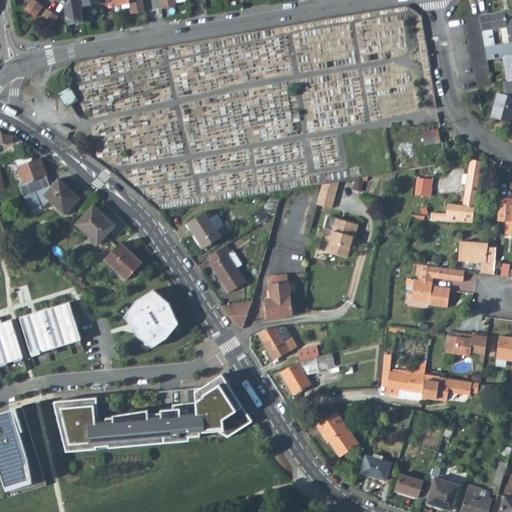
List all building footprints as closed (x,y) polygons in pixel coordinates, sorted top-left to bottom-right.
[(30,0),(24,9),(34,17),(41,6),(33,0),(30,0)] [(81,15),(80,7),(83,6),(98,4),(113,2),(114,6),(129,3),(130,14),(144,12),(141,0),(69,0),(64,7),(66,16),(67,24),(83,22),(82,19),(81,15)] [(160,0),(162,9),(175,6),(173,0),(160,0)] [(49,27),(57,17),(46,9),(38,20),(49,27)] [(494,35),(507,32),(509,45),(511,44),(511,11),(489,15),(481,16),(482,24),(483,30),(485,37),(486,44),(487,49),(496,47),(494,35)] [(481,16),(466,19),(467,26),(482,24),(481,16)] [(483,30),(482,24),(467,26),(468,33),(483,30)] [(483,30),(468,33),(470,40),(485,37),(483,30)] [(486,44),(485,37),(470,40),(471,47),(486,44)] [(472,54),(487,51),(487,49),(486,44),(471,47),(472,54)] [(502,60),(506,83),(511,81),(511,44),(509,45),(496,47),(487,49),(487,51),(488,59),(489,62),(502,60)] [(472,54),(473,61),(488,59),(487,51),(472,54)] [(488,59),(473,61),(474,69),(489,66),(489,62),(488,59)] [(474,69),(475,75),(490,72),(489,66),(474,69)] [(476,82),(492,79),(490,72),(475,75),(476,82)] [(478,89),(493,86),(493,85),(492,79),(476,82),(478,89)] [(497,99),(491,119),(511,124),(511,81),(506,83),(504,83),(506,97),(498,95),(497,99)] [(68,87),(58,94),(62,101),(66,107),(70,104),(77,100),(68,87)] [(66,107),(62,101),(59,112),(67,113),(77,115),(70,104),(66,107)] [(441,143),(440,136),(424,139),(425,146),(441,143)] [(16,165),(33,160),(31,157),(15,162),(16,165)] [(24,185),(47,177),(47,176),(41,158),(33,160),(16,165),(17,167),(17,166),(24,185)] [(465,205),(448,205),(447,215),(432,214),(432,220),(473,223),(481,162),(471,161),(465,205)] [(32,213),(43,209),(51,201),(66,215),(81,200),(61,181),(53,189),(51,186),(47,177),(24,185),(20,186),(32,213)] [(426,196),(428,178),(418,177),(416,195),(426,196)] [(338,182),(323,185),(317,204),(331,208),(338,182)] [(511,199),(499,199),(498,221),(506,222),(505,233),(507,234),(511,234),(511,199)] [(116,227),(95,206),(77,225),(99,246),(116,227)] [(188,223),(204,248),(222,236),(210,218),(205,211),(188,223)] [(210,218),(222,236),(230,231),(218,213),(210,218)] [(358,224),(336,219),(327,217),(319,250),(347,257),(352,236),(355,236),(358,224)] [(467,271),(477,272),(494,275),(496,248),(488,248),(488,244),(461,242),(459,270),(467,271)] [(122,243),(106,260),(129,280),(144,263),(122,243)] [(211,264),(229,292),(246,282),(237,268),(243,264),(233,249),(230,251),(226,245),(208,257),(213,263),(211,264)] [(452,269),(453,261),(440,259),(438,267),(452,269)] [(417,279),(415,300),(432,302),(432,305),(450,307),(453,289),(435,287),(436,274),(466,278),(467,271),(459,270),(452,269),(438,267),(422,265),(421,273),(420,280),(417,279)] [(65,273),(75,282),(79,278),(68,269),(65,273)] [(288,275),(270,277),(271,283),(270,284),(272,296),(269,297),(269,299),(266,299),(266,307),(262,307),(263,319),(268,319),(268,320),(287,317),(287,315),(298,314),(297,304),(293,304),(292,296),(291,296),(289,281),(288,275)] [(87,286),(79,278),(75,282),(84,290),(87,286)] [(179,324),(169,303),(154,290),(137,301),(126,316),(139,336),(153,347),(167,338),(179,324)] [(251,307),(253,301),(223,306),(235,325),(243,328),(251,307)] [(70,302),(21,317),(33,355),(82,340),(70,302)] [(12,320),(0,323),(0,365),(24,358),(12,320)] [(286,326),(267,329),(258,333),(274,360),(297,347),(286,326)] [(447,332),(443,353),(469,357),(469,353),(476,354),(484,355),(487,336),(479,334),(470,333),(470,335),(447,332)] [(511,338),(499,337),(496,359),(511,360),(511,338)] [(320,356),(317,347),(299,351),(301,361),(320,356)] [(305,376),(329,369),(328,367),(335,366),(332,353),(320,356),(301,361),(297,362),(298,364),(282,374),(294,394),(311,385),(305,376)] [(411,373),(411,375),(394,372),(394,370),(389,369),(383,368),(382,382),(388,383),(388,388),(417,393),(423,394),(426,376),(425,375),(416,373),(411,373)] [(253,421),(223,374),(201,388),(195,388),(197,405),(193,407),(188,407),(187,403),(172,404),(173,411),(173,421),(162,421),(162,412),(106,417),(106,420),(99,421),(97,397),(59,400),(47,403),(59,452),(182,441),(182,437),(193,436),(193,430),(210,429),(228,437),(253,421)] [(460,380),(442,378),(426,376),(423,394),(423,397),(447,401),(448,392),(449,388),(460,390),(459,393),(470,395),(471,381),(460,380)] [(416,397),(417,393),(388,388),(386,395),(412,399),(416,397)] [(250,405),(246,407),(253,418),(257,415),(250,405)] [(23,406),(0,412),(0,466),(9,497),(47,486),(23,406)] [(390,415),(403,419),(402,424),(409,426),(414,410),(392,407),(390,415)] [(162,412),(162,421),(173,421),(173,411),(162,412)] [(340,456),(358,444),(337,412),(317,426),(328,442),(330,441),(340,456)] [(511,448),(504,446),(501,454),(510,456),(511,448)] [(386,480),(391,462),(366,455),(361,473),(386,480)] [(507,465),(500,463),(494,482),(501,484),(507,465)] [(418,497),(423,481),(401,474),(395,490),(418,497)] [(427,503),(451,510),(459,485),(435,478),(427,503)] [(487,511),(491,500),(485,498),(478,496),(480,489),(470,486),(461,511),(487,511)] [(480,489),(478,496),(485,498),(487,491),(480,489)] [(511,511),(511,498),(505,497),(500,511),(511,511)]
